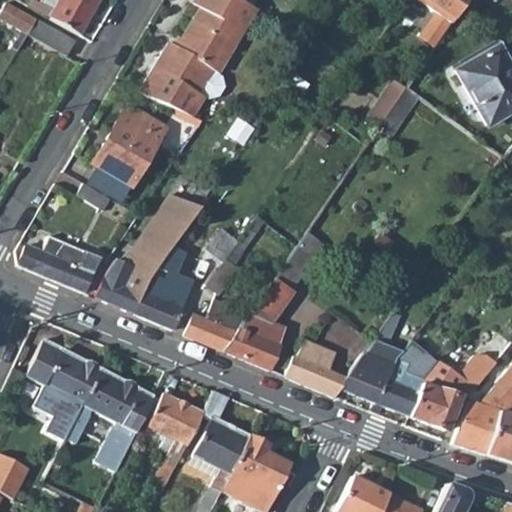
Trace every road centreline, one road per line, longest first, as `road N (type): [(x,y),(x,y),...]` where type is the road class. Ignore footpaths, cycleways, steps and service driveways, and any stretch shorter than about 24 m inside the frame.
road 1 (residential): [(336,427),(10,296)]
road 2 (residential): [(138,0),(0,236)]
road 3 (residential): [(511,486),(336,427)]
